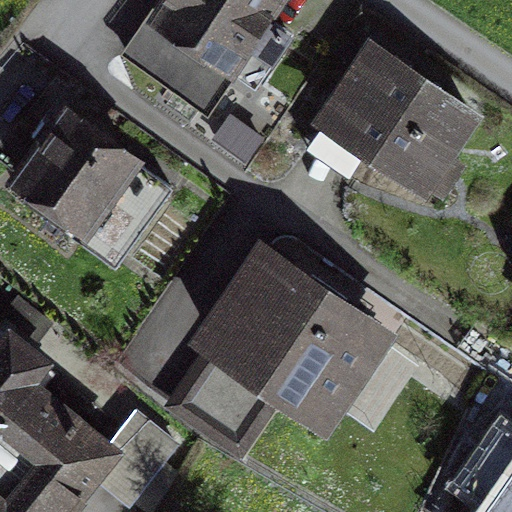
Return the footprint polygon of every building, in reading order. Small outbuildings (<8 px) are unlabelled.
[(154,0),(121,48),(203,106),(234,64),(254,79),(293,23),(273,10),(278,0),(154,0)] [(484,104),(370,26),(311,109),(323,118),(306,141),(349,170),(365,147),(426,189),(429,185),(443,195),(468,160),(453,150),(484,104)] [(146,147),(70,91),(7,168),(64,212),(60,220),(114,260),(172,181),(138,157),(146,147)] [(265,134),(231,108),(211,135),(245,160),(265,134)] [(400,320),(259,221),(185,327),(206,341),(164,403),(241,457),(286,397),(326,424),(400,320)] [(0,511),(64,511),(125,438),(40,370),(54,351),(40,339),(54,320),(18,291),(0,315),(0,511)] [(122,364),(157,385),(190,330),(155,309),(122,364)] [(474,473),(454,511),(511,511),(511,384),(500,376),(453,464),(474,473)]
